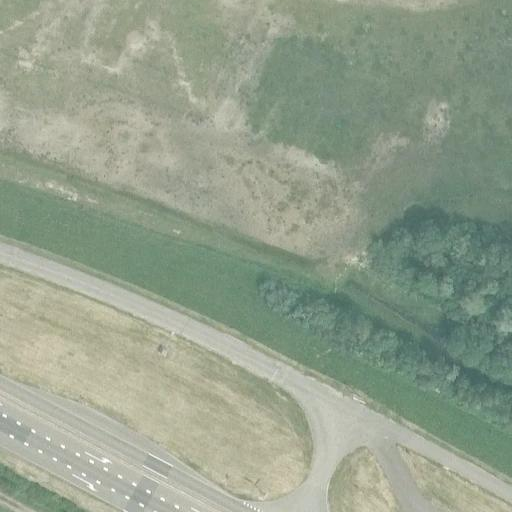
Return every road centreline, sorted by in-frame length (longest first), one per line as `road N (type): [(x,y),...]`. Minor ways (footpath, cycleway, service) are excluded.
road 1 (unclassified): [(352,409),(101,291),(0,254)]
road 2 (primary): [(238,510),(0,384)]
road 3 (primary): [(0,423),(169,511)]
road 4 (unclassified): [(511,497),(352,409)]
